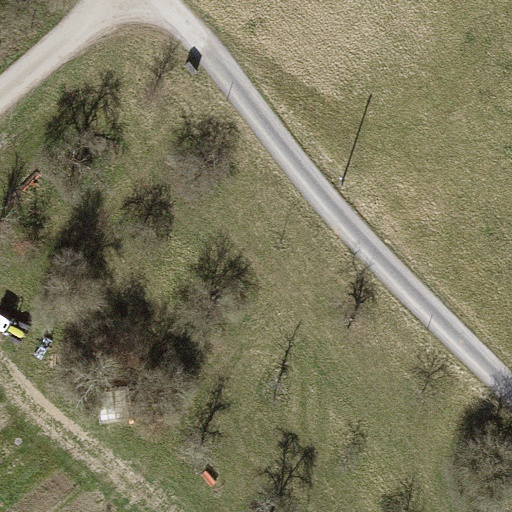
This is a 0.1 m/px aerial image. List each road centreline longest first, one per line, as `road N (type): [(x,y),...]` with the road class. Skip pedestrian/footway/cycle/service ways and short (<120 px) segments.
road 1 (track): [(154,0),(362,242),(511,393)]
road 2 (track): [(0,95),(116,0)]
